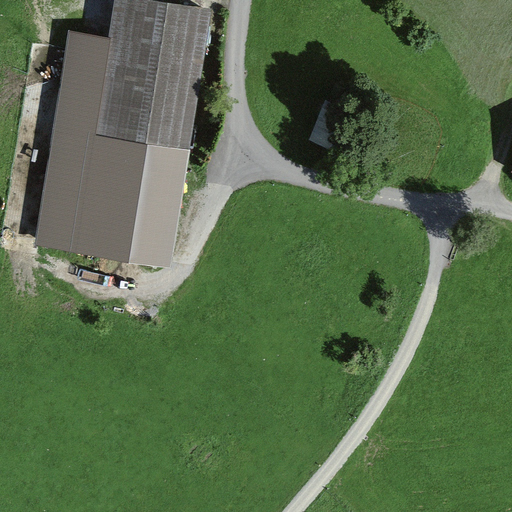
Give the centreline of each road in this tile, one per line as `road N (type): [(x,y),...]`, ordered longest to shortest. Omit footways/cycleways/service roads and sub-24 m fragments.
road 1 (unclassified): [(443,210),(286,174),(258,148),(235,104),(241,0)]
road 2 (track): [(292,511),(377,404),(418,323),(443,210)]
